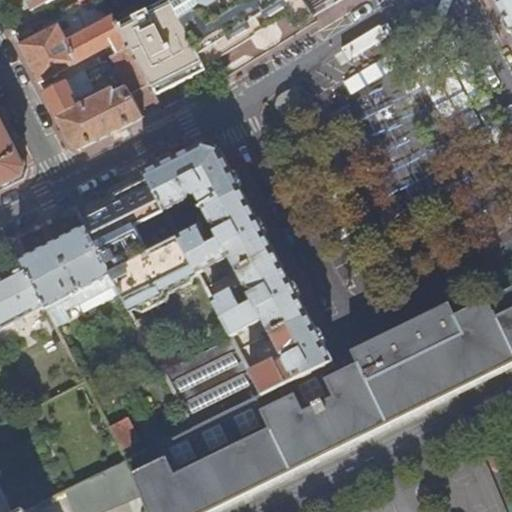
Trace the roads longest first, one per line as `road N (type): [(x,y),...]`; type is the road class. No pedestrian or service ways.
road 1 (residential): [(511,246),(365,319),(343,313),(234,101)]
road 2 (residential): [(234,101),(407,0)]
road 3 (residential): [(64,187),(234,101)]
road 4 (residential): [(0,62),(64,187)]
